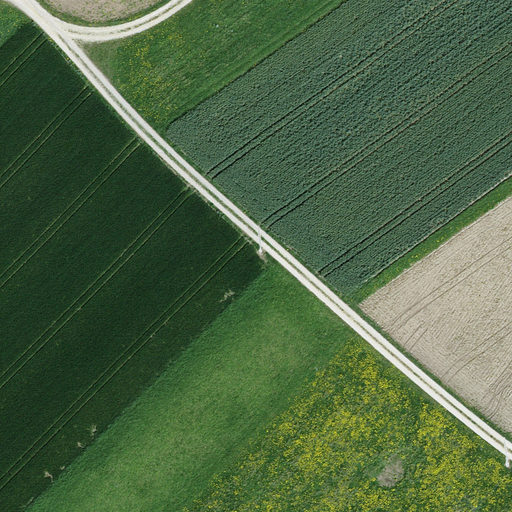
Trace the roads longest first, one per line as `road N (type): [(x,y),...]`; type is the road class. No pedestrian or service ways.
road 1 (track): [(60,29),(118,106),(187,176),(511,455)]
road 2 (track): [(181,0),(107,34),(60,29),(24,0)]
